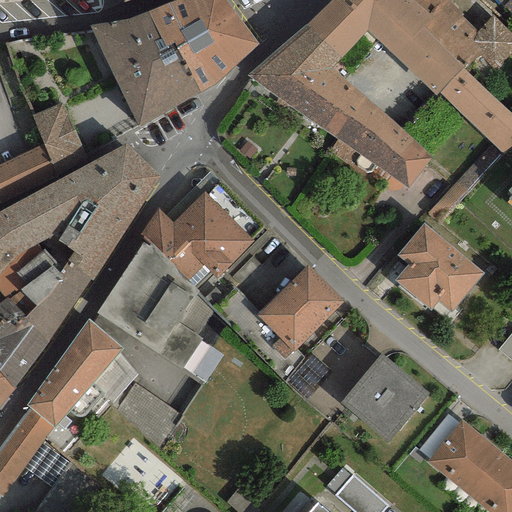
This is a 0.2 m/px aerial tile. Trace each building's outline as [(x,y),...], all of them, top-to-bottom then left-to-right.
[(223,0),(179,0),(148,12),(166,48),(174,44),(199,91),(215,84),(258,45),(223,0)] [(329,0),(304,25),(340,58),(367,31),(435,97),(438,92),(462,69),(464,67),(421,29),(433,18),(428,14),(411,0),(329,0)] [(411,0),(428,14),(441,0),(411,0)] [(421,29),(464,67),(479,56),(482,53),(471,40),(478,33),(476,31),(461,17),(463,15),(447,0),(441,0),(428,14),(433,18),(421,29)] [(511,0),(495,0),(502,9),(504,6),(511,14),(511,0)] [(148,12),(89,26),(91,31),(138,128),(199,91),(174,44),(166,48),(148,12)] [(511,35),(493,15),(476,31),(478,33),(471,40),(482,53),(479,56),(492,71),(511,50),(511,35)] [(340,58),(304,25),(246,75),(334,138),(363,96),(328,70),(340,58)] [(511,145),(511,115),(462,69),(438,92),(503,155),(511,145)] [(413,140),(363,96),(334,138),(408,187),(430,159),(413,140)] [(0,197),(85,157),(63,103),(32,116),(44,147),(0,165),(0,197)] [(255,150),(246,143),(238,152),(247,160),(255,150)] [(125,145),(0,212),(0,272),(26,250),(36,245),(63,232),(84,201),(95,204),(119,182),(125,145)] [(119,182),(95,204),(84,201),(63,232),(58,241),(73,253),(66,262),(92,281),(160,177),(125,145),(119,182)] [(157,209),(139,234),(144,239),(187,282),(203,267),(216,279),(254,243),(196,185),(165,216),(157,209)] [(482,273),(423,223),(395,256),(407,265),(394,281),(430,312),(438,302),(449,312),(482,273)] [(187,282),(144,239),(96,313),(181,369),(202,339),(197,335),(177,323),(197,292),(187,282)] [(26,250),(0,272),(0,294),(5,300),(7,298),(24,317),(49,294),(63,270),(61,268),(36,245),(26,250)] [(46,345),(92,281),(66,262),(61,268),(63,270),(49,294),(24,317),(7,298),(5,300),(0,303),(0,375),(13,390),(46,345)] [(306,266),(282,290),(318,326),(342,302),(306,266)] [(318,326),(282,290),(256,315),(292,352),(318,326)] [(54,429),(68,412),(75,417),(79,417),(83,416),(102,396),(105,397),(112,403),(137,375),(119,352),(122,349),(88,319),(26,404),(27,407),(54,429)] [(511,334),(498,352),(511,363),(511,334)] [(430,393),(382,353),(338,404),(386,445),(430,393)] [(0,404),(13,390),(0,375),(0,404)] [(136,379),(116,405),(160,439),(180,413),(136,379)] [(54,429),(27,407),(0,446),(0,496),(1,497),(54,429)] [(466,494),(501,453),(461,421),(427,462),(466,494)] [(511,511),(511,462),(501,453),(466,494),(486,511),(511,511)] [(325,511),(316,503),(308,511),(325,511)]
